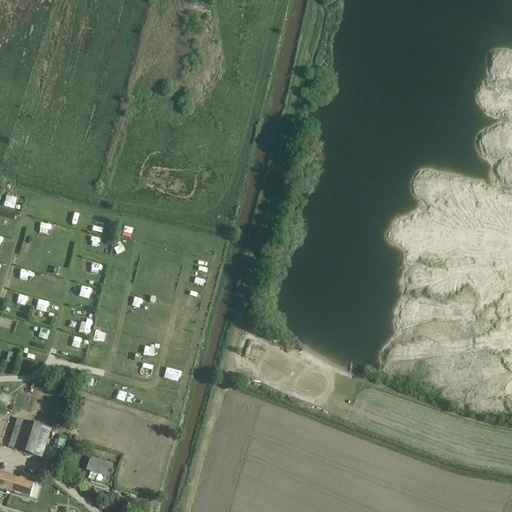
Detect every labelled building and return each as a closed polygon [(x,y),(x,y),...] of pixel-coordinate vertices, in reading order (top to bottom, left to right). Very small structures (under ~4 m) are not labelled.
[(4,201),(3,211),(13,213),(14,202),(4,201)] [(40,215),(39,227),(51,227),(51,216),(40,215)] [(12,230),(13,221),(5,220),(4,229),(12,230)] [(94,228),(92,239),(103,241),(104,230),(94,228)] [(89,244),(85,258),(95,261),(99,247),(89,244)] [(77,296),(76,304),(88,306),(89,298),(77,296)] [(69,320),(68,329),(79,331),(81,322),(69,320)] [(40,346),(42,335),(30,333),(28,344),(40,346)] [(74,346),(64,344),(63,352),(73,354),(74,346)] [(53,385),(62,389),(67,378),(57,374),(53,385)] [(0,405),(7,408),(9,402),(0,399),(0,405)] [(17,419),(8,448),(41,459),(50,430),(17,419)] [(113,466),(90,459),(86,472),(91,473),(88,481),(94,483),(97,475),(109,479),(113,466)] [(0,472),(0,489),(30,499),(35,483),(34,483),(36,477),(23,473),(21,479),(0,472)]
